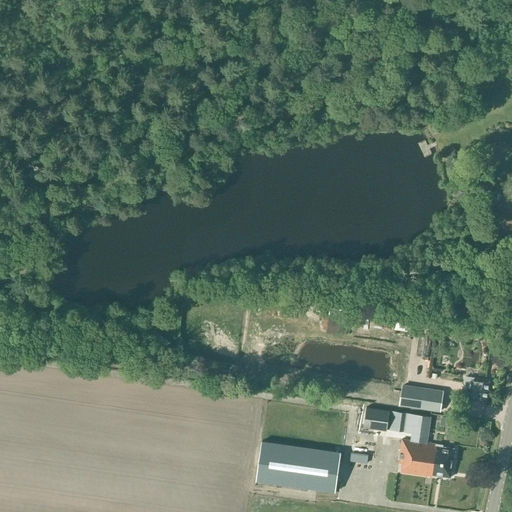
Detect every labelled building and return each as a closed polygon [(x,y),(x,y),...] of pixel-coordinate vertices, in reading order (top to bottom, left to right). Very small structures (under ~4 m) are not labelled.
[(511,195),(503,193),(499,211),(511,213),(511,195)] [(350,310),(329,308),(328,315),(349,317),(350,310)] [(421,320),(416,357),(428,358),(432,322),(421,320)] [(411,376),(426,377),(426,362),(412,361),(411,376)] [(489,379),(473,377),(472,389),(468,388),(467,398),(486,401),(489,379)] [(443,391),(403,385),(400,405),(440,411),(443,391)] [(450,477),(454,448),(442,447),(443,445),(427,442),(431,416),(367,407),(364,427),(387,430),(388,428),(412,432),(411,440),(402,439),(399,463),(402,463),(401,472),(432,476),(432,475),(450,477)] [(341,451),(261,440),(256,481),(335,492),(341,451)] [(351,469),(369,469),(370,454),(372,455),(373,442),(351,442),(351,469)]
